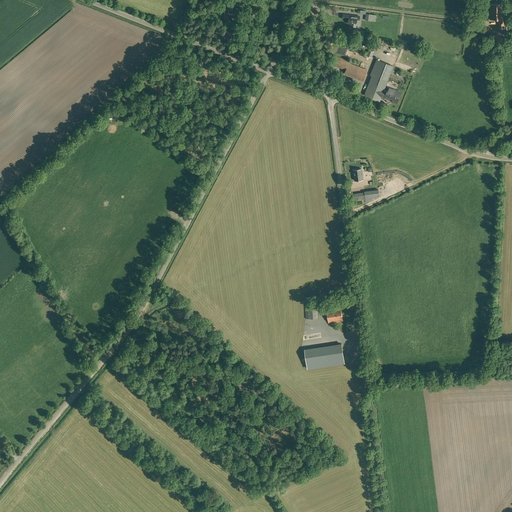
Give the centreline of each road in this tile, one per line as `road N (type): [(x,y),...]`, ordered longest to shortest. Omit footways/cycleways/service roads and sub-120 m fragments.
road 1 (unclassified): [(0,482),(140,312),(268,71)]
road 2 (unclassified): [(382,511),(328,95)]
road 3 (unclassified): [(268,71),(86,0)]
road 4 (unclassified): [(511,160),(477,154),(328,95)]
